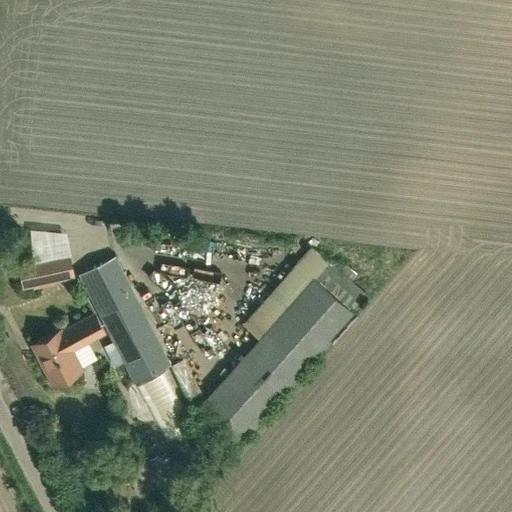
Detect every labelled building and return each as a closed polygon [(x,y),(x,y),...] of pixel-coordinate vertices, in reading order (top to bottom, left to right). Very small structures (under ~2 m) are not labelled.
[(73,248),(73,231),(52,230),(52,248),(73,248)] [(195,412),(235,447),(369,295),(346,274),(351,268),(345,263),(340,269),(312,245),(244,322),(261,337),(195,412)] [(21,263),(25,285),(72,276),(68,254),(21,263)] [(116,256),(80,274),(135,381),(170,363),(116,256)] [(61,329),(33,343),(53,383),(82,368),(71,349),(104,332),(94,314),(62,331),(61,329)] [(208,369),(200,355),(181,365),(189,379),(208,369)] [(178,477),(166,454),(127,474),(139,497),(178,477)]
